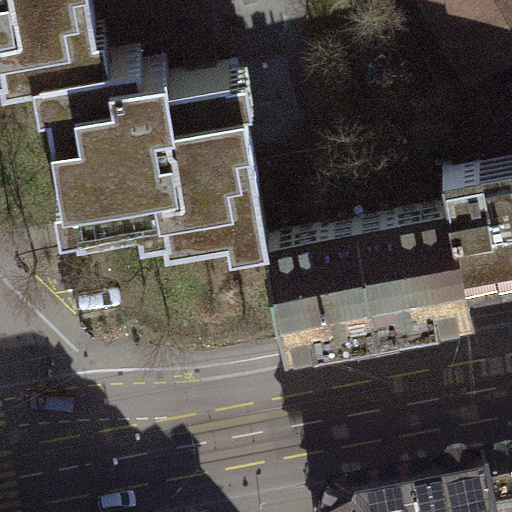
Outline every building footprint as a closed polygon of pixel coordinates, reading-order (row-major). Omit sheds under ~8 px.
[(4,73),(51,65),(49,58),(94,50),(89,22),(97,21),(93,0),(0,0),(0,59),(1,60),(4,73)] [(511,51),(511,0),(430,0),(472,74),(511,51)] [(49,58),(51,65),(55,93),(48,94),(64,187),(73,185),(79,220),(140,209),(142,223),(165,219),(167,233),(260,217),(262,232),(266,231),(269,231),(255,153),(239,57),(179,67),(169,69),(167,53),(144,57),(142,42),(94,50),(49,58)] [(451,197),(464,267),(511,257),(511,162),(511,163),(484,168),(482,154),(444,162),(451,197)] [(464,267),(451,197),(269,231),(266,231),(286,336),(470,301),(464,267)] [(511,257),(464,267),(475,301),(511,293),(511,257)] [(487,511),(511,511),(511,476),(482,482),(487,511)] [(487,511),(482,482),(330,510),(329,511),(487,511)]
